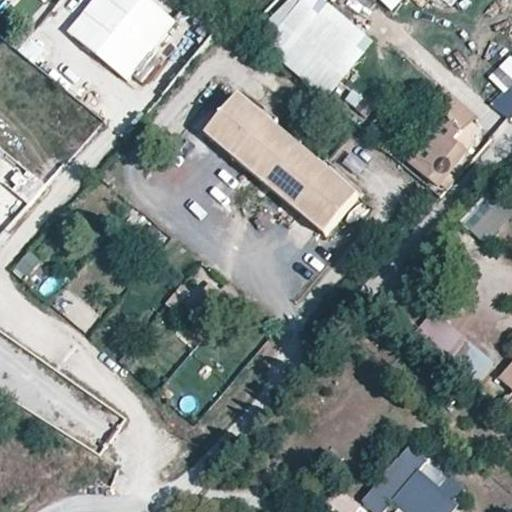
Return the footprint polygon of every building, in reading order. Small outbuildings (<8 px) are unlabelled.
[(143,0),(98,0),(70,34),(126,81),(173,25),(143,0)] [(404,0),(302,0),(303,1),(315,13),(328,1),(329,0),(380,0),(393,12),(404,0)] [(315,13),(303,1),(267,45),(332,99),(379,43),(328,1),(315,13)] [(27,41),(18,54),(34,65),(43,52),(27,41)] [(511,87),(511,61),(491,81),(504,95),(511,87)] [(511,87),(504,95),(492,107),(511,120),(511,87)] [(349,93),(341,112),(367,123),(375,104),(349,93)] [(475,119),(446,93),(432,108),(431,109),(439,116),(444,110),(466,129),(475,119)] [(360,197),(240,96),(206,138),(326,238),(360,197)] [(466,129),(444,110),(439,116),(431,109),(404,141),(395,152),(439,188),(467,153),(454,142),(466,129)] [(404,141),(382,121),(371,133),(395,152),(404,141)] [(492,243),(507,207),(478,195),(463,232),(492,243)] [(230,245),(253,233),(243,212),(219,224),(230,245)] [(25,282),(41,264),(30,253),(13,271),(25,282)] [(36,290),(48,301),(64,283),(52,273),(36,290)] [(90,332),(99,318),(64,295),(54,309),(90,332)] [(497,358),(437,309),(417,332),(477,382),(497,358)] [(0,390),(68,432),(91,394),(0,338),(0,390)] [(511,360),(497,377),(511,391),(511,360)] [(418,474),(454,504),(469,487),(416,441),(364,499),(378,511),(384,511),(393,502),(383,494),(400,475),(410,483),(418,474)] [(393,502),(404,511),(453,511),(458,507),(418,474),(393,502)]
